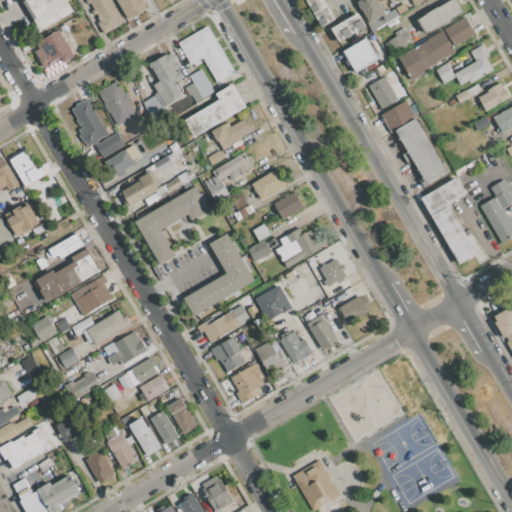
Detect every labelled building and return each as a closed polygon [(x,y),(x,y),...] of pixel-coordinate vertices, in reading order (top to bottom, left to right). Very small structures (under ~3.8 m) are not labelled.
[(68,0),(66,2),(72,11),(38,31),(31,20),(33,19),(23,1),(26,0),(68,0)] [(111,0),(124,22),(104,34),(97,23),(99,22),(98,19),(99,18),(88,0),(111,0)] [(145,4),(147,7),(127,19),(115,0),(144,0),(146,3),(145,4)] [(323,0),(334,19),(322,27),(305,0),(323,0)] [(361,0),(377,0),(385,14),(370,23),(358,2),(361,0)] [(417,20),(450,0),(456,0),(463,12),(425,34),(417,20)] [(385,14),(370,23),(374,30),(397,16),(393,9),(385,14)] [(331,29),(358,13),(366,27),(339,43),(331,29)] [(452,47),(442,30),(465,17),(475,34),(452,47)] [(190,65),(178,44),(208,26),(235,72),(217,83),(202,58),(198,61),(200,64),(195,67),(193,63),(190,65)] [(410,38),(405,41),(409,46),(396,54),(388,41),(396,37),(394,33),(404,27),(410,38)] [(71,51),(74,56),(64,62),(61,56),(49,64),(44,67),(35,51),(40,48),(37,43),(59,30),(72,50),(71,51)] [(414,47),(426,68),(454,51),(452,47),(442,30),(414,47)] [(377,49),(369,35),(372,33),(380,47),(377,49)] [(377,59),(355,72),(350,65),(348,66),(344,61),(347,59),(342,51),(365,37),(370,46),(372,44),(377,52),(374,53),(377,59)] [(460,84),(454,74),(475,61),(470,52),(483,44),(488,54),(485,56),(493,70),(470,83),(468,79),(460,84)] [(428,70),(412,80),(398,57),(414,47),(426,68),(428,70)] [(177,72),(179,71),(184,78),(173,84),(181,97),(165,106),(153,85),(160,81),(150,64),(167,54),(167,55),(170,54),(176,63),(173,65),(177,72)] [(454,77),(443,83),(435,70),(446,63),(454,77)] [(203,99),(193,83),(189,76),(200,70),(214,93),(203,99)] [(400,104),(384,113),(368,86),(384,77),(400,104)] [(130,102),(137,113),(117,125),(109,112),(108,113),(104,106),(106,106),(97,92),(117,80),(124,93),(127,92),(132,101),(130,102)] [(505,90),(506,90),(510,96),(486,111),(478,98),(488,92),(487,90),(500,82),(505,90)] [(193,83),(203,99),(194,105),(184,88),(193,83)] [(194,138),(184,121),(219,100),(216,94),(232,84),(246,107),(194,138)] [(470,96),(466,90),(477,84),(480,90),(470,96)] [(469,97),(459,103),(455,96),(465,90),(469,97)] [(447,103),(453,99),(456,103),(450,107),(447,103)] [(84,102),(87,100),(89,104),(92,103),(95,108),(92,109),(107,134),(92,143),(90,139),(86,141),(79,130),(83,128),(81,124),(80,125),(77,120),(78,119),(72,109),(77,106),(76,105),(83,100),(84,102)] [(395,130),(415,119),(405,101),(400,104),(384,113),(381,115),(392,132),(395,130)] [(511,127),(502,133),(493,117),(511,105),(511,127)] [(486,116),(490,123),(477,130),(473,124),(486,116)] [(226,130),(244,119),(247,123),(250,121),(255,130),(229,145),(230,146),(224,150),(218,141),(212,132),(223,125),(226,130)] [(422,186),(419,180),(423,178),(413,162),(410,163),(408,160),(406,161),(403,155),(408,152),(395,130),(415,119),(446,172),(422,186)] [(142,144),(134,149),(128,152),(125,146),(138,138),(142,144)] [(149,148),(152,152),(143,157),(140,153),(138,155),(134,149),(142,144),(152,138),(155,144),(149,148)] [(125,149),(128,153),(133,150),(136,156),(134,157),(137,162),(125,169),(127,173),(121,176),(119,173),(114,175),(106,160),(125,149)] [(219,150),(224,159),(211,166),(206,157),(219,150)] [(25,151),(37,170),(41,167),(46,175),(25,187),(10,160),(25,151)] [(214,176),(211,171),(243,152),(246,157),(249,156),(253,162),(250,164),(253,169),(243,176),(238,169),(220,180),(229,195),(216,203),(203,182),(214,176)] [(0,158),(3,157),(19,185),(9,191),(6,186),(0,189),(0,158)] [(260,199),(251,184),(277,168),(287,184),(260,199)] [(139,181),(138,178),(148,172),(158,189),(130,206),(121,191),(139,181)] [(456,177),(465,194),(448,204),(467,236),(470,234),(480,251),(459,264),(421,198),(456,177)] [(495,196),(502,207),(511,201),(511,194),(504,180),(490,187),(495,196)] [(188,217),(189,216),(188,214),(160,230),(175,256),(160,265),(135,222),(195,187),(209,211),(191,222),(188,217)] [(284,197),(283,196),(287,193),(288,195),(294,192),(303,207),(283,219),(273,204),(284,197)] [(511,224),(511,236),(501,243),(479,206),(495,196),(502,207),(511,224)] [(22,209),(29,205),(39,223),(23,232),(22,230),(15,234),(7,220),(13,216),(12,215),(14,214),(12,210),(20,206),(22,209)] [(245,208),(248,214),(254,211),(251,205),(245,208)] [(244,207),(245,208),(248,214),(240,219),(236,212),(244,207)] [(265,223),(262,217),(267,214),(270,220),(265,223)] [(0,218),(7,229),(11,237),(0,243),(0,218)] [(269,235),(258,241),(252,231),(263,224),(269,235)] [(314,229),(318,236),(320,235),(325,245),(286,268),(275,249),(282,245),(279,240),(300,228),(303,234),(310,230),(310,231),(314,229)] [(49,250),(76,234),(83,246),(61,259),(58,254),(53,257),(49,250)] [(226,234),(253,279),(194,315),(184,298),(226,273),(209,244),(226,234)] [(263,240),(272,255),(255,266),(246,250),(263,240)] [(71,258),(87,248),(100,270),(47,301),(40,290),(41,289),(36,280),(53,270),(54,273),(74,262),(71,258)] [(345,269),(343,270),(345,275),(342,277),(343,280),(338,283),(336,281),(327,286),(324,281),(326,279),(320,268),(336,259),(339,265),(341,263),(345,269)] [(112,299),(83,316),(74,301),(89,292),(85,285),(103,275),(107,282),(103,284),(112,299)] [(264,320),(289,310),(280,286),(255,296),(264,320)] [(365,297),(369,304),(366,306),(368,311),(347,323),(338,307),(359,295),(362,299),(365,297)] [(229,311),(238,326),(250,320),(240,305),(229,311)] [(250,318),(245,310),(253,305),(258,313),(250,318)] [(511,332),(506,336),(504,338),(495,322),(497,321),(494,316),(509,307),(511,312),(511,332)] [(81,332),(93,325),(118,310),(122,317),(126,315),(131,324),(94,346),(92,342),(89,344),(81,332)] [(200,333),(196,327),(211,318),(213,321),(229,311),(238,326),(210,344),(202,332),(200,333)] [(328,348),(327,346),(322,348),(307,322),(320,315),(335,340),(333,342),(334,345),(328,348)] [(56,333),(46,316),(30,325),(40,342),(56,333)] [(93,325),(81,332),(75,335),(71,327),(89,317),(93,325)] [(123,364),(120,360),(111,365),(107,358),(118,351),(113,343),(134,331),(145,351),(123,364)] [(293,331),(299,341),(303,339),(312,353),(294,364),(279,339),(293,331)] [(216,360),(210,349),(222,342),(222,344),(232,338),(240,352),(238,353),(244,362),(228,372),(219,358),(216,360)] [(270,368),(265,372),(252,351),(270,340),(276,352),(279,350),(287,364),(273,373),(270,368)] [(58,353),(54,355),(48,344),(51,341),(58,353)] [(79,361),(65,369),(57,356),(71,348),(79,361)] [(21,362),(32,355),(43,375),(32,381),(21,362)] [(161,374),(151,358),(126,373),(133,386),(139,383),(140,386),(161,374)] [(239,373),(248,367),(256,381),(258,380),(265,390),(253,397),(239,373)] [(85,379),(83,375),(88,372),(90,376),(93,374),(100,385),(81,396),(74,385),(85,379)] [(253,397),(242,404),(236,393),(238,391),(230,378),(239,373),(253,397)] [(161,374),(169,389),(148,401),(139,387),(140,386),(161,374)] [(258,380),(265,390),(270,388),(263,377),(258,380)] [(0,380),(1,380),(10,395),(0,400),(0,380)] [(110,404),(122,397),(114,384),(103,391),(110,404)] [(20,403),(16,397),(31,388),(35,395),(20,403)] [(122,397),(127,406),(116,413),(110,404),(122,397)] [(181,398),(197,426),(183,434),(167,407),(181,398)] [(18,413),(8,419),(9,421),(0,426),(0,410),(2,409),(4,413),(14,407),(18,413)] [(165,445),(150,418),(163,410),(179,437),(165,445)] [(15,425),(27,417),(32,425),(17,434),(18,435),(0,445),(0,428),(10,422),(11,424),(13,423),(15,425)] [(56,426),(70,417),(79,433),(65,441),(56,426)] [(142,417),(160,447),(146,456),(128,426),(142,417)] [(14,469),(8,458),(5,460),(0,452),(0,447),(11,441),(12,443),(23,436),(24,438),(33,433),(32,431),(39,428),(50,447),(14,469)] [(129,445),(138,459),(128,465),(129,466),(123,470),(107,443),(122,433),(125,439),(130,436),(134,442),(129,445)] [(113,472),(106,476),(107,478),(99,483),(85,459),(100,450),(113,472)] [(48,458),(52,465),(41,471),(37,464),(48,458)] [(318,459),(291,476),(312,511),(340,494),(318,459)] [(59,506),(61,508),(55,511),(49,511),(37,490),(49,483),(51,486),(69,476),(80,494),(59,506)] [(216,481),(219,479),(232,502),(215,511),(202,489),(204,488),(202,484),(214,477),(216,481)] [(20,500),(12,485),(24,478),(30,487),(28,488),(31,493),(20,500)] [(31,493),(37,490),(49,511),(25,511),(19,500),(20,500),(31,493)] [(182,511),(178,504),(184,500),(183,497),(190,493),(201,511),(182,511)]
